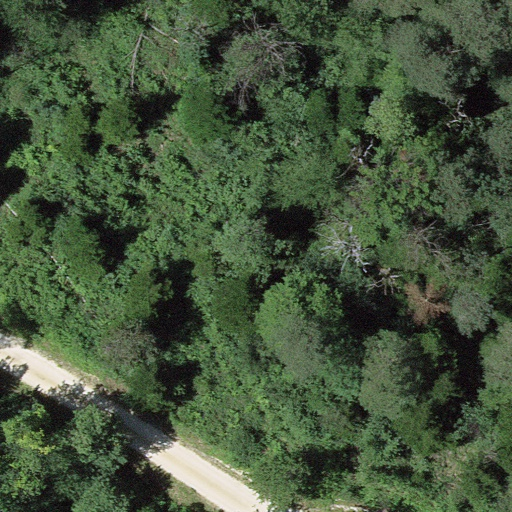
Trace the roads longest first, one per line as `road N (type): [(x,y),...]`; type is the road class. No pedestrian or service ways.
road 1 (trunk): [(511,324),(68,353),(0,348)]
road 2 (track): [(250,511),(0,345)]
